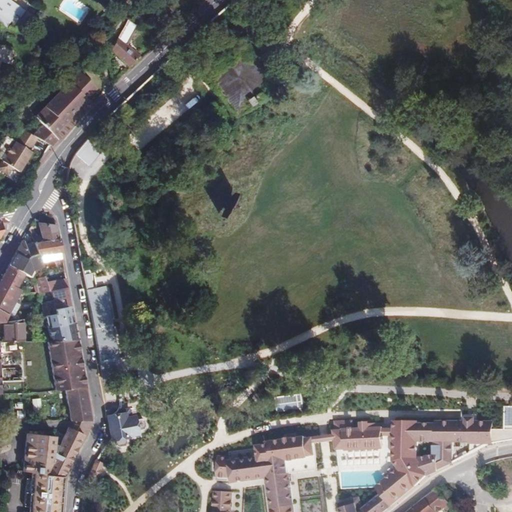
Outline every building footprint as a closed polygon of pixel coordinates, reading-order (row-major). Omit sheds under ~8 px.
[(0,0),(0,22),(8,27),(22,6),(13,0),(0,0)] [(145,7),(138,3),(132,14),(140,18),(145,7)] [(142,59),(141,58),(126,44),(137,23),(129,19),(112,51),(131,70),(142,59)] [(243,41),(201,71),(223,100),(215,105),(225,118),(232,113),(235,118),(250,107),(253,111),(266,102),(262,98),(277,87),(275,85),(282,80),(271,64),(264,69),(243,41)] [(0,62),(11,64),(14,48),(0,45),(0,62)] [(45,125),(35,134),(54,146),(60,140),(45,125)] [(14,182),(21,176),(14,169),(7,175),(14,182)] [(45,243),(60,240),(58,227),(40,224),(41,228),(45,243)] [(41,258),(63,254),(60,240),(45,243),(41,228),(39,229),(39,234),(33,235),(35,241),(39,254),(41,258)] [(44,267),(43,266),(41,258),(39,254),(29,257),(25,244),(24,241),(10,265),(26,274),(31,278),(34,274),(33,270),(44,267)] [(29,257),(39,254),(35,241),(25,244),(29,257)] [(43,266),(65,265),(63,254),(41,258),(43,266)] [(151,266),(141,263),(135,286),(145,289),(151,266)] [(18,289),(26,274),(10,265),(0,284),(0,293),(16,303),(21,295),(23,292),(18,289)] [(26,278),(22,284),(31,290),(35,284),(26,278)] [(52,292),(49,284),(47,278),(39,280),(43,294),(52,292)] [(67,290),(68,283),(64,284),(63,282),(49,284),(52,292),(67,290)] [(72,307),(67,290),(52,292),(55,303),(42,306),(44,317),(58,315),(57,311),(72,307)] [(0,293),(0,322),(4,323),(5,323),(16,303),(0,293)] [(96,299),(90,300),(99,351),(109,349),(103,320),(101,321),(96,299)] [(5,323),(4,323),(6,344),(26,343),(24,320),(5,323)] [(87,390),(79,342),(52,343),(58,395),(68,394),(68,393),(87,390)] [(93,422),(87,390),(68,393),(68,394),(72,421),(93,422)] [(300,394),(274,398),(277,413),(302,409),(300,394)] [(41,399),(32,399),(33,413),(41,412),(41,399)] [(124,411),(117,412),(110,416),(114,439),(114,441),(128,439),(128,436),(139,434),(136,420),(133,420),(132,414),(125,415),(124,411)] [(378,495),(358,509),(359,511),(385,511),(419,481),(441,470),(439,459),(447,457),(449,466),(453,463),(453,443),(492,444),(493,422),(474,421),(474,416),(464,416),(462,421),(392,420),(390,428),(383,429),(384,437),(391,436),(391,462),(394,468),(375,490),(378,495)] [(368,429),(346,430),(345,432),(336,432),(337,450),(346,450),(345,452),(384,451),(384,437),(383,429),(381,429),(381,426),(367,426),(368,429)] [(67,478),(87,436),(71,429),(47,476),(65,478),(67,478)] [(273,443),(249,446),(250,457),(251,463),(275,459),(276,462),(284,461),(307,458),(307,457),(314,456),(312,438),(305,438),(304,437),(273,441),(273,443)] [(97,463),(89,481),(95,483),(107,457),(102,454),(97,463)] [(251,463),(250,457),(231,460),(231,456),(216,456),(216,477),(228,477),(231,483),(264,478),(268,511),(294,511),(290,473),(285,473),(284,461),(276,462),(275,459),(251,463)] [(441,470),(449,466),(447,457),(439,459),(441,470)] [(62,511),(65,478),(47,476),(33,475),(33,482),(33,488),(27,488),(26,507),(31,507),(30,511),(62,511)] [(424,501),(432,511),(443,511),(451,506),(458,511),(462,511),(452,504),(441,488),(424,501)] [(232,511),(233,496),(217,495),(216,511),(232,511)] [(432,511),(424,501),(410,511),(432,511)] [(356,511),(359,511),(358,509),(356,502),(339,508),(340,511),(355,506),(356,511)]
